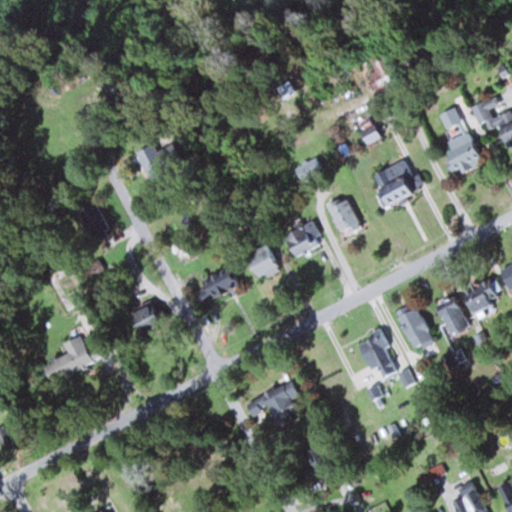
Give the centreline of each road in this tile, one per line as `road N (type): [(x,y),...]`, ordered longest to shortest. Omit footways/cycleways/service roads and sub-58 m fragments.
road 1 (residential): [(0,488),(511,215)]
road 2 (residential): [(293,511),(123,191)]
